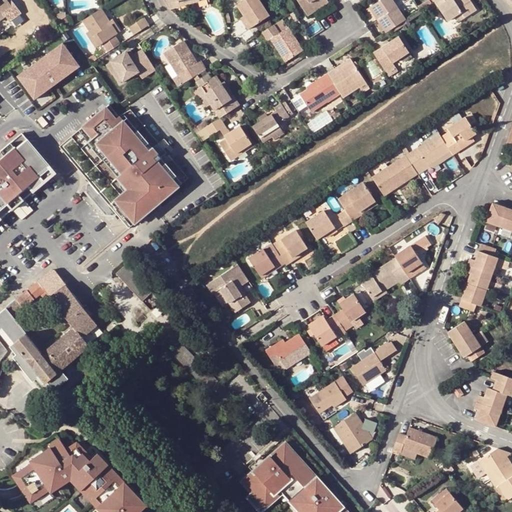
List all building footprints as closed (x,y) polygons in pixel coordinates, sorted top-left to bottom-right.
[(1,13),(11,6),(6,0),(2,0),(3,0),(0,1),(0,19),(4,16),(1,13)] [(244,16),(251,27),(269,15),(259,0),(242,0),(237,3),(244,16)] [(298,0),(308,15),(323,6),(321,2),(323,0),(298,0)] [(378,19),(386,31),(406,18),(394,0),(379,0),(374,4),(382,16),(378,19)] [(433,0),(447,21),(455,16),(461,12),(465,17),(477,9),(470,0),(433,0)] [(382,16),(374,4),(370,7),(378,19),(382,16)] [(14,10),(11,6),(1,13),(4,16),(14,10)] [(110,20),(101,7),(82,19),(89,29),(99,44),(102,42),(107,50),(120,42),(115,34),(117,33),(110,20)] [(55,15),(59,20),(65,16),(65,9),(55,15)] [(228,10),(223,11),(226,23),(231,22),(228,10)] [(461,12),(455,16),(458,21),(465,17),(461,12)] [(65,16),(59,20),(65,28),(66,30),(72,26),(65,16)] [(134,33),(149,24),(143,16),(129,25),(134,33)] [(248,29),(251,27),(244,16),(240,18),(248,29)] [(113,18),(110,20),(117,33),(120,30),(113,18)] [(278,32),(273,25),(262,32),(267,40),(270,38),(284,61),(303,49),(288,26),(278,32)] [(99,44),(89,29),(86,31),(95,46),(99,44)] [(377,54),(388,71),(396,65),(393,61),(401,56),(410,50),(399,34),(383,45),(385,48),(377,54)] [(205,69),(206,68),(200,59),(197,61),(194,57),(183,39),(164,51),(169,61),(178,73),(172,76),(178,86),(192,76),(197,74),(200,71),(205,69)] [(80,66),(63,43),(18,76),(35,99),(80,66)] [(383,45),(374,50),(377,54),(385,48),(383,45)] [(155,68),(142,49),(133,55),(130,57),(126,50),(112,59),(124,78),(139,70),(142,76),(155,68)] [(410,50),(401,56),(403,60),(413,55),(410,50)] [(351,57),(341,63),(344,66),(353,60),(351,57)] [(341,63),(328,71),(328,72),(341,93),(344,96),(360,86),(362,89),(369,85),(367,81),(353,60),(344,66),(341,63)] [(178,73),(169,61),(165,63),(172,76),(178,73)] [(220,117),(238,106),(232,96),(228,98),(219,83),(214,75),(210,78),(207,73),(203,75),(200,71),(197,74),(199,78),(195,80),(198,86),(209,103),(218,118),(220,117)] [(315,83),(291,100),(302,118),(341,93),(328,72),(314,81),(315,83)] [(228,98),(232,96),(222,81),(219,83),(228,98)] [(205,106),(209,103),(198,86),(194,88),(205,106)] [(284,101),(280,104),(288,117),(292,114),(284,101)] [(188,176),(129,109),(118,116),(107,104),(85,122),(58,145),(89,182),(86,184),(85,192),(105,215),(113,215),(115,214),(128,228),(156,204),(188,176)] [(260,122),(252,126),(262,142),(272,136),(281,130),(278,123),(288,117),(280,104),(273,108),(276,111),(266,118),(260,122)] [(329,112),(334,119),(340,115),(337,111),(335,113),(332,110),(329,112)] [(48,123),(42,116),(38,119),(44,127),(48,123)] [(208,124),(204,127),(209,134),(219,128),(224,125),(220,117),(218,118),(208,124)] [(453,151),(455,154),(471,144),(468,140),(473,136),(478,133),(467,117),(449,128),(451,131),(444,136),(453,151)] [(193,127),(196,132),(204,127),(208,124),(205,120),(193,127)] [(239,125),(228,132),(223,135),(225,138),(219,142),(229,160),(236,156),(234,152),(250,143),(239,125)] [(228,132),(224,125),(219,128),(223,135),(228,132)] [(204,127),(196,132),(202,141),(210,135),(209,134),(204,127)] [(281,130),(272,136),(274,140),(284,133),(281,130)] [(444,136),(442,133),(412,152),(408,155),(412,160),(419,173),(421,174),(433,167),(431,164),(453,151),(444,136)] [(0,218),(54,173),(21,134),(0,151),(0,218)] [(476,141),(473,136),(468,140),(471,144),(476,141)] [(401,144),(408,155),(412,152),(405,141),(401,144)] [(252,146),(250,143),(234,152),(236,156),(252,146)] [(434,169),(455,154),(453,151),(431,164),(433,167),(434,169)] [(407,156),(376,177),(385,191),(397,183),(399,186),(419,173),(412,160),(408,155),(407,156)] [(367,183),(342,199),(348,209),(356,220),(359,218),(364,214),(361,211),(378,200),(367,183)] [(385,191),(387,195),(399,186),(397,183),(385,191)] [(361,211),(364,214),(380,204),(378,200),(361,211)] [(486,220),(500,226),(507,206),(493,201),(486,220)] [(500,226),(511,229),(511,207),(507,206),(500,226)] [(348,225),(356,220),(348,209),(340,214),(348,225)] [(327,210),(308,222),(321,243),(330,237),(327,234),(338,227),(327,210)] [(443,211),(435,217),(439,224),(447,213),(443,211)] [(281,221),(265,231),(269,237),(285,226),(281,221)] [(327,234),(330,237),(340,230),(338,227),(327,234)] [(287,265),(288,267),(293,264),(297,260),(295,258),(305,251),(310,248),(298,231),(283,240),(274,246),(275,247),(278,251),(287,265)] [(426,234),(396,253),(398,256),(412,277),(428,267),(417,250),(431,240),(426,234)] [(479,249),(494,254),(496,248),(482,243),(479,249)] [(278,251),(275,247),(267,252),(265,249),(250,259),(262,277),(276,268),(278,271),(287,265),(278,251)] [(499,256),(494,254),(479,249),(475,259),(471,257),(468,264),(493,273),(499,256)] [(295,258),(297,260),(307,254),(305,251),(295,258)] [(402,283),(412,277),(398,256),(361,280),(372,297),(385,288),(386,290),(400,281),(402,283)] [(137,276),(126,263),(123,266),(116,271),(129,286),(138,277),(137,276)] [(249,282),(238,264),(207,284),(213,293),(221,289),(230,304),(237,299),(242,308),(250,303),(240,287),(249,282)] [(488,289),(493,273),(468,264),(465,270),(471,272),(467,281),(488,289)] [(276,268),(262,277),(265,280),(278,271),(276,268)] [(50,270),(15,299),(23,308),(44,290),(66,318),(71,324),(74,327),(82,338),(97,325),(81,305),(55,270),(50,270)] [(138,277),(129,286),(142,301),(151,293),(138,277)] [(482,305),(488,289),(467,281),(463,280),(460,287),(464,289),(461,298),(477,304),(482,305)] [(372,297),(375,301),(388,292),(386,290),(385,288),(372,297)] [(360,291),(354,295),(364,309),(368,306),(366,303),(367,302),(360,291)] [(335,315),(345,331),(354,325),(357,328),(365,323),(359,316),(366,312),(364,309),(354,295),(354,294),(347,299),(340,304),(343,309),(335,315)] [(477,304),(461,298),(459,304),(474,310),(477,304)] [(15,299),(0,312),(0,326),(38,374),(35,376),(49,394),(67,379),(60,371),(58,373),(43,354),(39,349),(13,317),(23,308),(15,299)] [(236,312),(242,308),(237,299),(230,304),(236,312)] [(345,331),(335,315),(327,320),(326,318),(312,327),(316,335),(323,345),(338,336),(339,338),(347,333),(345,331)] [(448,331),(456,344),(473,333),(465,321),(448,331)] [(43,354),(58,373),(60,371),(89,346),(82,338),(74,327),(43,354)] [(312,327),(308,330),(313,337),(316,335),(312,327)] [(308,346),(297,329),(283,337),(271,345),(268,342),(261,346),(269,359),(276,354),(281,363),(308,346)] [(482,330),(474,335),(481,346),(489,342),(482,330)] [(473,333),(456,344),(464,357),(467,354),(472,361),(485,352),(481,346),(474,335),(473,333)] [(271,345),(283,337),(281,334),(268,342),(271,345)] [(362,384),(376,375),(386,369),(380,359),(397,349),(392,340),(375,351),(362,359),(352,366),(362,384)] [(233,398),(203,366),(178,341),(169,349),(205,384),(225,406),(227,405),(233,398)] [(358,352),(362,359),(375,351),(372,347),(366,350),(365,348),(358,352)] [(276,354),(269,359),(275,367),(281,363),(276,354)] [(339,367),(342,371),(349,367),(346,363),(339,367)] [(496,380),(493,389),(507,394),(511,395),(511,378),(494,371),(491,378),(496,380)] [(345,395),(353,390),(343,375),(308,398),(318,412),(331,404),(333,406),(346,398),(345,395)] [(378,380),(376,375),(362,384),(365,388),(378,380)] [(459,385),(453,388),(459,397),(464,393),(459,385)] [(479,401),(502,410),(507,394),(493,389),(488,387),(485,396),(481,395),(479,401)] [(244,422),(251,415),(233,398),(227,405),(244,422)] [(477,419),(496,426),(502,410),(479,401),(476,408),(480,410),(477,419)] [(380,413),(366,408),(364,413),(371,415),(371,416),(378,419),(380,413)] [(363,425),(355,413),(333,427),(342,443),(346,441),(353,452),(372,440),(366,431),(367,430),(374,432),(377,423),(366,419),(363,425)] [(329,429),(339,445),(342,443),(333,427),(329,429)] [(407,436),(398,434),(396,441),(392,450),(401,453),(402,450),(416,455),(431,460),(439,438),(410,428),(407,436)] [(51,446),(52,449),(62,442),(59,438),(49,444),(51,446)] [(32,462),(20,470),(38,497),(49,490),(50,492),(76,475),(93,494),(89,498),(96,506),(101,511),(139,511),(146,506),(97,453),(92,458),(77,441),(66,448),(62,442),(52,449),(51,446),(31,460),(32,462)] [(349,454),(353,452),(346,441),(342,443),(349,454)] [(281,446),(291,457),(295,453),(286,442),(281,446)] [(291,457),(281,446),(265,460),(254,471),(242,481),(252,493),(263,505),(289,482),(309,506),(302,511),(347,511),(343,507),(332,494),(317,477),(314,480),(303,468),(307,466),(295,453),(291,457)] [(508,456),(511,453),(511,452),(500,448),(499,449),(504,458),(508,456)] [(500,483),(511,475),(511,462),(508,456),(504,458),(499,449),(479,461),(487,473),(494,486),(500,483)] [(414,459),(416,455),(402,450),(401,453),(400,454),(414,459)] [(249,466),(254,471),(265,460),(261,456),(249,466)] [(482,476),(487,473),(479,461),(474,463),(482,476)] [(303,468),(314,480),(317,477),(307,466),(303,468)] [(38,497),(20,470),(14,474),(32,501),(38,497)] [(511,497),(511,475),(500,483),(509,499),(511,497)] [(261,511),(283,493),(300,511),(302,511),(309,506),(289,482),(263,505),(252,493),(248,497),(261,511)] [(500,483),(494,486),(504,502),(509,499),(500,483)] [(432,500),(435,504),(449,493),(446,488),(432,500)] [(336,492),(332,494),(343,507),(347,504),(336,492)] [(458,511),(462,509),(449,493),(435,504),(439,509),(434,511),(458,511)]
